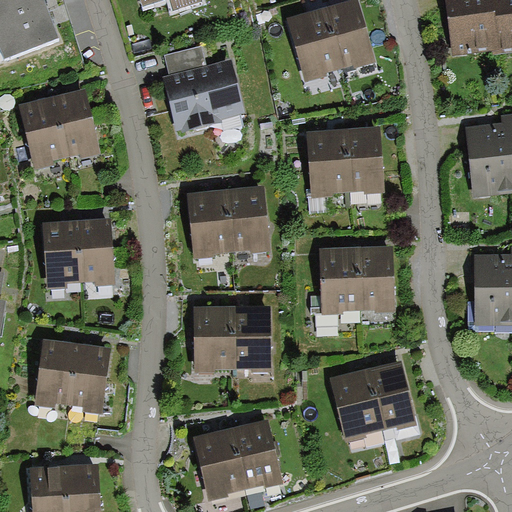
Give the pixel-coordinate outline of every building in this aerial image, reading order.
[(0,0),(0,29),(47,10),(42,0),(0,0)] [(143,0),(146,7),(166,0),(169,0),(174,12),(203,2),(202,0),(143,0)] [(445,0),(453,56),(500,50),(492,0),(445,0)] [(511,0),(492,0),(500,50),(500,54),(511,52),(511,0)] [(324,12),(343,71),(375,61),(356,2),(324,12)] [(59,41),(47,10),(0,29),(0,51),(4,63),(59,41)] [(324,12),(289,23),(308,82),(343,71),(324,12)] [(161,78),(177,132),(246,113),(231,58),(206,65),(201,47),(164,57),(169,76),(161,78)] [(51,99),(66,158),(82,154),(83,158),(99,154),(83,91),(51,99)] [(51,99),(19,107),(35,170),(54,165),(53,161),(66,158),(51,99)] [(511,115),(502,117),(502,125),(505,153),(511,152),(511,115)] [(502,125),(467,128),(474,198),(511,193),(511,152),(505,153),(502,125)] [(381,126),(346,128),(350,194),(385,192),(381,126)] [(346,128),(306,131),(310,196),(350,194),(346,128)] [(261,187),(225,191),(232,256),(269,252),(261,187)] [(225,191),(185,195),(193,260),(232,256),(225,191)] [(76,226),(80,287),(96,286),(96,291),(115,289),(111,224),(76,226)] [(76,226),(45,228),(48,293),(67,292),(67,287),(80,287),(76,226)] [(357,248),(360,313),(394,312),(391,247),(357,248)] [(357,248),(321,250),(323,315),(360,313),(357,248)] [(511,256),(472,258),(475,322),(511,320),(511,256)] [(192,310),(192,376),(230,376),(230,309),(192,310)] [(271,309),(230,309),(230,376),(271,376),(271,309)] [(80,348),(42,343),(34,411),(58,414),(59,410),(72,411),(80,348)] [(80,348),(72,411),(81,413),(81,418),(105,421),(114,352),(80,348)] [(370,368),(385,432),(417,424),(402,361),(370,368)] [(370,368),(331,377),(346,441),(385,432),(370,368)] [(266,421),(232,430),(249,493),(283,484),(266,421)] [(232,430),(195,440),(212,503),(249,493),(232,430)] [(101,511),(100,468),(64,469),(65,511),(101,511)] [(65,511),(64,469),(30,471),(31,511),(65,511)]
